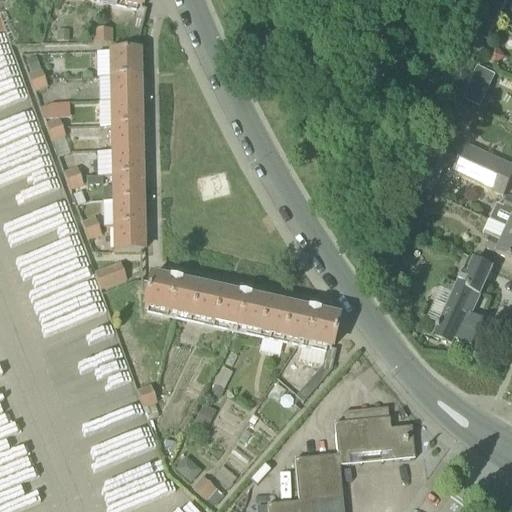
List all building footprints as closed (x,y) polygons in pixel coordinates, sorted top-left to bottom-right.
[(89,0),(137,11),(137,10),(141,11),(143,0),(89,0)] [(319,0),(309,9),(322,23),(347,0),(319,0)] [(507,0),(486,0),(476,21),(471,34),(489,42),(507,0)] [(137,48),(144,19),(135,17),(129,46),(137,48)] [(103,46),(102,32),(93,32),(93,46),(103,46)] [(103,46),(112,46),(112,32),(102,32),(103,46)] [(69,44),(69,33),(57,33),(57,44),(69,44)] [(505,60),(498,50),(487,59),(494,68),(505,60)] [(110,80),(139,79),(139,54),(109,54),(110,80)] [(40,72),(35,60),(26,63),(30,76),(40,72)] [(479,110),(495,78),(477,69),(461,101),(479,110)] [(27,78),(31,86),(44,81),(41,73),(27,78)] [(139,79),(110,80),(110,104),(140,104),(139,79)] [(47,91),(44,81),(31,86),(34,96),(47,91)] [(140,129),(140,104),(110,104),(111,129),(140,129)] [(40,112),(43,119),(66,119),(66,107),(54,107),(40,112)] [(49,135),(62,131),(59,122),(45,127),(49,135)] [(140,129),(111,129),(111,154),(141,154),(140,129)] [(62,131),(49,135),(52,144),(65,140),(62,131)] [(434,196),(450,159),(435,152),(420,190),(421,190),(434,196)] [(141,154),(111,154),(112,179),(141,179),(141,154)] [(511,171),(492,163),(493,160),(487,158),(485,163),(474,158),(471,167),(481,172),(505,183),(511,186),(511,183),(511,171)] [(66,184),(80,180),(76,171),(63,175),(66,184)] [(481,172),(476,186),(499,196),(505,183),(481,172)] [(112,179),(112,204),(142,204),(141,179),(112,179)] [(80,180),(66,184),(70,194),(83,189),(80,180)] [(434,196),(421,190),(416,202),(429,208),(434,196)] [(496,208),(489,222),(511,232),(511,201),(508,200),(503,211),(496,208)] [(113,229),(142,229),(142,204),(112,204),(113,229)] [(81,225),(84,234),(98,229),(94,220),(81,225)] [(511,232),(489,222),(483,236),(490,240),(485,251),(511,263),(511,232)] [(101,238),(98,229),(84,234),(88,243),(101,238)] [(113,254),(143,253),(142,229),(113,229),(113,254)] [(386,261),(392,266),(400,263),(401,255),(394,251),(387,253),(386,261)] [(471,317),(493,270),(470,260),(434,338),(452,347),(454,342),(472,351),(485,323),(471,317)] [(100,294),(126,284),(119,266),(93,276),(100,294)] [(295,399),(302,406),(331,374),(335,353),(330,352),(336,322),(318,318),(319,316),(307,313),(306,315),(249,303),(249,300),(237,297),(237,300),(180,287),(180,285),(168,282),(168,285),(149,281),(148,288),(142,286),(137,310),(326,352),(322,369),(295,399)] [(138,393),(141,402),(153,397),(150,388),(138,393)] [(219,402),(223,393),(214,388),(209,396),(219,402)] [(156,406),(153,397),(141,402),(144,410),(156,406)] [(205,433),(215,415),(202,408),(192,427),(205,433)] [(390,432),(389,422),(388,412),(344,415),(344,426),(334,427),(337,459),(294,463),(298,504),(266,507),(266,508),(256,509),(255,511),(342,511),(339,469),(348,468),(347,458),(391,454),(391,464),(414,462),(411,430),(390,432)] [(252,418),(248,425),(253,428),(257,422),(252,418)] [(183,463),(176,471),(190,484),(197,476),(183,463)] [(200,497),(209,487),(201,480),(192,491),(200,497)] [(209,487),(200,497),(207,503),(216,492),(209,487)] [(207,503),(214,509),(223,499),(216,492),(207,503)]
